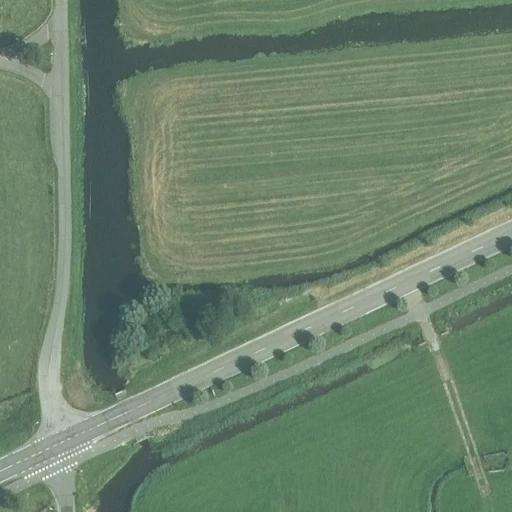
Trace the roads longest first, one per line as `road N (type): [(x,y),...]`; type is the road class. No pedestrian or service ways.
road 1 (tertiary): [(58,448),(511,239)]
road 2 (unclassified): [(58,448),(46,369),(62,271),(60,0)]
road 3 (track): [(411,286),(487,499)]
